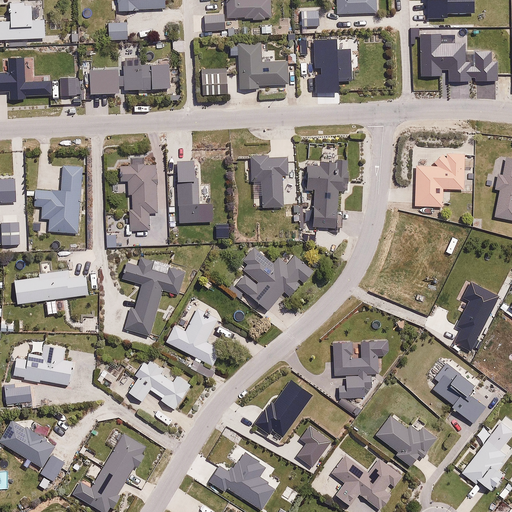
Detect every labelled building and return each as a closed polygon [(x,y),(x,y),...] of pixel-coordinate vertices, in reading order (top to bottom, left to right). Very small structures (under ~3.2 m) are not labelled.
[(167,0),(119,0),(120,12),(168,10),(167,0)] [(227,0),(228,19),(273,18),(272,0),(227,0)] [(376,0),(337,0),(338,16),(378,14),(376,0)] [(414,0),(415,13),(464,13),(463,0),(414,0)] [(12,23),(0,23),(0,40),(47,39),(47,23),(34,23),(33,2),(12,2),(12,23)] [(320,11),(302,12),(303,28),(321,27),(320,11)] [(225,14),(205,16),(206,31),(227,29),(225,14)] [(129,23),(109,24),(110,41),(130,40),(129,23)] [(340,41),(316,42),(319,95),(342,94),(341,82),(353,82),(352,49),(340,50),(340,41)] [(261,45),(239,46),(240,89),(291,87),(290,63),(262,64),(261,45)] [(105,51),(87,51),(88,67),(106,66),(105,51)] [(11,74),(0,74),(0,93),(13,93),(14,98),(54,96),(53,81),(28,83),(26,59),(10,60),(11,74)] [(171,65),(126,67),(127,92),(172,90),(171,65)] [(120,70),(92,72),(93,96),(122,94),(120,70)] [(431,164),(413,163),(412,207),(442,207),(443,190),(462,190),(463,152),(443,152),(431,164)] [(288,156),(252,159),(254,183),(262,182),(264,210),(286,208),(284,177),(289,176),(288,156)] [(511,159),(506,158),(494,214),(511,218),(511,159)] [(322,168),(309,167),(308,190),(317,190),(314,228),(339,229),(341,192),(349,193),(351,161),(338,161),(338,165),(322,163),(322,168)] [(199,163),(177,164),(180,224),(202,223),(199,163)] [(79,235),(85,168),(64,166),(62,193),(37,191),(36,207),(43,208),(42,220),(50,220),(49,233),(79,235)] [(158,166),(122,167),(123,183),(130,183),(132,232),(152,232),(151,214),(159,214),(158,166)] [(17,179),(0,179),(0,203),(18,203),(17,179)] [(231,192),(218,192),(218,206),(232,205),(231,192)] [(20,222),(3,223),(4,245),(21,245),(20,222)] [(249,275),(239,287),(269,313),(286,292),(294,298),(316,272),(297,257),(290,266),(281,258),(276,263),(256,247),(244,261),(250,266),(245,271),(249,275)] [(133,309),(127,331),(152,338),(165,292),(181,296),(187,274),(170,269),(169,275),(153,271),(156,263),(142,259),(140,267),(127,263),(123,279),(144,285),(137,310),(133,309)] [(90,296),(87,276),(71,278),(70,270),(15,278),(19,306),(90,296)] [(220,320),(199,310),(188,332),(175,326),(167,343),(215,367),(224,350),(209,343),(220,320)] [(349,344),(334,345),(335,374),(346,374),(347,384),(336,385),(337,397),(362,396),(370,388),(369,373),(377,372),(376,342),(360,343),(360,358),(350,358),(349,344)] [(29,360),(16,358),(13,377),(70,387),(74,365),(63,363),(65,350),(45,347),(43,356),(30,354),(29,360)] [(149,359),(126,394),(143,406),(152,393),(178,410),(192,388),(177,379),(176,385),(162,375),(165,370),(149,359)] [(447,363),(428,389),(472,422),(484,406),(465,391),(472,382),(447,363)] [(288,375),(253,423),(267,433),(269,430),(281,438),(313,394),(288,375)] [(31,386),(5,390),(7,406),(33,401),(31,386)] [(391,413),(373,435),(410,464),(433,435),(420,425),(413,430),(391,413)] [(14,422),(1,443),(43,469),(41,473),(53,481),(64,463),(51,456),(56,448),(14,422)] [(492,433),(462,472),(487,491),(501,473),(496,469),(507,455),(501,450),(506,443),(492,433)] [(81,483),(73,496),(99,511),(114,511),(151,450),(126,434),(93,490),(81,483)] [(217,463),(208,480),(260,510),(274,487),(257,477),(265,465),(243,452),(231,472),(217,463)] [(343,482),(335,493),(349,503),(357,493),(377,508),(401,475),(377,458),(368,470),(343,452),(329,472),(343,482)]
